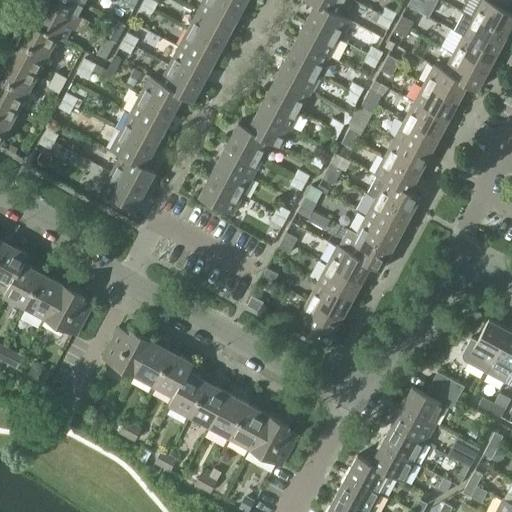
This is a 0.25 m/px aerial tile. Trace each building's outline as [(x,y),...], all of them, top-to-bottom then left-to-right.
[(84,3),(77,0),(47,0),(44,5),(85,27),(88,22),(77,16),(84,3)] [(144,0),(142,4),(154,10),(158,3),(153,0),(144,0)] [(241,10),(221,0),(203,0),(198,10),(231,28),(241,10)] [(246,0),(221,0),(241,10),(246,0)] [(346,0),(307,0),(314,4),(315,3),(338,15),(339,14),(346,0)] [(408,0),(406,6),(418,13),(424,1),(425,1),(433,5),(435,0),(408,0)] [(511,14),(485,0),(481,0),(472,17),(506,35),(511,23),(511,14)] [(315,3),(314,4),(305,21),(339,39),(349,20),(339,14),(338,15),(315,3)] [(154,10),(142,4),(138,12),(150,18),(154,10)] [(44,5),(35,23),(34,24),(57,36),(57,37),(64,41),(71,27),(82,33),(85,27),(44,5)] [(385,7),(381,15),(392,21),(396,13),(385,7)] [(231,28),(198,10),(188,28),(222,46),(231,28)] [(392,21),(381,15),(377,22),(388,28),(392,21)] [(402,16),(398,24),(409,30),(413,22),(402,16)] [(506,35),(472,17),(463,35),(496,53),(506,35)] [(14,35),(3,55),(38,73),(57,37),(57,36),(34,24),(35,23),(28,19),(18,38),(14,35)] [(339,39),(305,21),(296,39),(329,57),(339,39)] [(409,30),(398,24),(393,31),(405,37),(409,30)] [(102,36),(114,43),(119,34),(107,28),(102,36)] [(222,46),(188,28),(178,46),(212,64),(222,46)] [(123,40),(134,46),(138,38),(127,32),(123,40)] [(496,53),(463,35),(453,53),(487,71),(496,53)] [(296,39),(286,57),(320,75),(329,57),(296,39)] [(134,46),(123,40),(119,48),(130,54),(134,46)] [(389,41),(386,47),(392,50),(395,44),(389,41)] [(178,46),(169,64),(202,82),(212,64),(178,46)] [(367,54),(378,60),(382,52),(371,46),(367,54)] [(101,47),(96,57),(105,61),(110,52),(101,47)] [(453,53),(444,70),(443,71),(467,84),(466,85),(476,90),(487,71),(453,53)] [(378,60),(367,54),(363,61),(374,67),(378,60)] [(0,99),(18,109),(38,73),(3,55),(0,61),(0,99)] [(384,62),(395,68),(399,61),(388,55),(384,62)] [(320,75),(286,57),(276,75),(310,93),(320,75)] [(81,64),(93,71),(103,76),(105,72),(109,74),(110,72),(84,58),(81,64)] [(395,68),(384,62),(380,70),(391,76),(395,68)] [(93,71),(81,64),(76,74),(88,80),(93,71)] [(169,64),(159,81),(159,82),(183,95),(182,96),(192,102),(202,82),(169,64)] [(443,71),(444,70),(434,65),(423,84),(457,102),(466,85),(467,84),(443,71)] [(55,72),(51,80),(63,86),(67,78),(55,72)] [(310,93),(276,75),(267,93),(300,111),(310,93)] [(149,76),(139,95),(173,113),(182,96),(183,95),(159,82),(159,81),(149,76)] [(63,86),(51,80),(47,87),(58,93),(63,86)] [(348,90),(359,95),(363,88),(352,82),(348,90)] [(423,84),(414,102),(447,120),(457,102),(423,84)] [(359,95),(348,90),(344,97),(355,103),(359,95)] [(369,91),(365,99),(376,105),(380,97),(369,91)] [(62,100),(74,106),(78,98),(66,92),(62,100)] [(300,111),(267,93),(257,111),(291,129),(300,111)] [(139,95),(130,113),(163,131),(173,113),(139,95)] [(0,143),(18,109),(0,99),(0,143)] [(376,105),(365,99),(361,106),(372,112),(376,105)] [(74,106),(62,100),(58,108),(69,114),(74,106)] [(447,120),(414,102),(404,120),(438,138),(447,120)] [(257,111),(248,128),(247,129),(271,141),(270,142),(281,148),(291,129),(257,111)] [(130,113),(120,131),(154,149),(163,131),(130,113)] [(333,118),(330,126),(340,132),(344,124),(333,118)] [(404,120),(394,138),(428,156),(438,138),(404,120)] [(247,129),(248,128),(238,122),(228,141),(261,159),(270,142),(271,141),(247,129)] [(340,132),(330,126),(326,134),(336,140),(340,132)] [(345,135),(357,141),(361,133),(349,127),(345,135)] [(43,136),(54,142),(58,134),(47,128),(43,136)] [(154,149),(120,131),(110,150),(120,156),(120,154),(144,167),(145,166),(154,149)] [(357,141),(345,135),(341,142),(352,148),(357,141)] [(54,142),(43,136),(39,143),(50,149),(54,142)] [(428,156),(394,138),(385,156),(418,174),(428,156)] [(228,141),(218,159),(252,177),(261,159),(228,141)] [(120,154),(120,156),(111,172),(144,190),(155,171),(145,166),(144,167),(120,154)] [(310,162),(319,168),(321,168),(325,160),(313,155),(310,162)] [(418,174),(385,156),(374,175),(376,176),(377,175),(409,192),(409,191),(418,174)] [(218,159),(208,177),(242,195),(252,177),(218,159)] [(330,163),(326,171),(337,177),(341,169),(330,163)] [(294,177),(305,183),(309,175),(298,169),(294,177)] [(337,177),(326,171),(322,178),(333,185),(337,177)] [(144,190),(111,172),(101,191),(134,209),(144,190)] [(377,175),(376,176),(367,193),(376,197),(409,215),(420,196),(409,191),(409,192),(377,175)] [(242,195),(208,177),(198,196),(232,214),(242,195)] [(305,183),(294,177),(290,184),(301,191),(305,183)] [(311,186),(301,203),(312,209),(316,202),(315,201),(321,191),(314,187),(311,186)] [(376,197),(366,215),(400,233),(409,215),(376,197)] [(312,209),(301,203),(297,211),(308,217),(312,209)] [(278,204),(274,212),(286,218),(290,211),(278,204)] [(286,218),(274,212),(270,220),(282,226),(286,218)] [(366,215),(356,233),(390,251),(400,233),(366,215)] [(337,245),(337,246),(370,264),(370,265),(380,270),(390,251),(356,233),(348,229),(338,245),(337,245)] [(282,239),(293,246),(297,238),(285,232),(282,239)] [(293,246),(282,239),(277,247),(289,253),(293,246)] [(28,254),(7,242),(0,255),(0,282),(8,287),(9,287),(22,262),(23,263),(28,254)] [(337,246),(327,264),(361,282),(370,265),(370,264),(337,246)] [(9,287),(8,287),(3,295),(24,307),(42,273),(23,263),(22,262),(9,287)] [(327,264),(317,282),(351,300),(361,282),(327,264)] [(266,267),(262,275),(274,281),(278,273),(266,267)] [(63,284),(42,273),(24,307),(44,317),(63,284)] [(351,300),(317,282),(308,300),(341,318),(351,300)] [(63,284),(44,317),(76,334),(92,304),(81,298),(83,295),(63,284)] [(263,302),(252,296),(246,305),(258,311),(263,302)] [(341,318),(308,300),(292,330),(313,341),(319,330),(331,337),(341,318)] [(485,372),(508,330),(488,319),(477,341),(470,337),(462,353),(462,354),(462,355),(462,356),(462,357),(462,358),(463,360),(464,361),(465,361),(485,372)] [(134,374),(152,340),(131,329),(129,333),(118,327),(102,357),(134,374)] [(511,368),(511,332),(508,330),(485,372),(504,383),(509,374),(511,368)] [(152,340),(134,374),(154,385),(172,351),(152,340)] [(4,346),(0,354),(0,359),(5,362),(11,350),(4,346)] [(154,385),(173,395),(174,396),(187,371),(188,372),(193,363),(172,351),(154,385)] [(40,366),(34,377),(33,378),(46,384),(52,372),(40,366)] [(174,396),(173,395),(168,404),(190,415),(207,382),(188,372),(187,371),(174,396)] [(431,382),(458,397),(464,386),(437,371),(431,382)] [(228,392),(207,382),(190,415),(210,426),(228,392)] [(458,397),(431,382),(425,393),(412,386),(401,406),(435,424),(445,404),(452,408),(458,397)] [(248,403),(228,392),(210,426),(230,437),(248,403)] [(489,410),(493,402),(482,397),(478,404),(489,410)] [(504,408),(493,402),(489,410),(500,416),(504,408)] [(248,403),(230,437),(250,448),(268,414),(248,403)] [(401,406),(391,425),(425,443),(435,424),(401,406)] [(268,414),(250,448),(281,465),(298,435),(287,429),(289,425),(268,414)] [(127,436),(133,425),(125,420),(119,432),(127,436)] [(141,429),(133,425),(127,436),(135,440),(141,429)] [(391,425),(381,444),(414,462),(425,443),(391,425)] [(489,442),(497,447),(503,436),(495,431),(489,442)] [(497,447),(489,442),(483,454),(491,458),(497,447)] [(381,444),(371,462),(371,463),(390,473),(390,474),(404,482),(414,462),(381,444)] [(162,466),(169,455),(161,451),(154,462),(162,466)] [(461,463),(469,467),(475,456),(467,451),(461,463)] [(176,459),(169,455),(162,466),(170,471),(176,459)] [(357,455),(346,474),(380,493),(390,474),(390,473),(371,463),(371,462),(357,455)] [(469,467),(461,463),(455,474),(463,478),(469,467)] [(474,470),(469,481),(477,485),(483,474),(474,470)] [(202,488),(208,476),(200,472),(194,484),(202,488)] [(346,474),(336,494),(370,511),(380,493),(346,474)] [(208,476),(202,488),(210,492),(216,481),(208,476)] [(437,489),(445,493),(451,483),(443,478),(437,489)] [(477,485),(469,481),(462,492),(471,496),(477,485)] [(370,511),(336,494),(326,511),(370,511)] [(511,511),(511,502),(503,498),(495,511),(511,511)] [(419,499),(413,510),(416,511),(422,511),(427,503),(419,499)] [(431,508),(430,510),(434,511),(449,511),(452,507),(444,503),(444,501),(431,508)]
